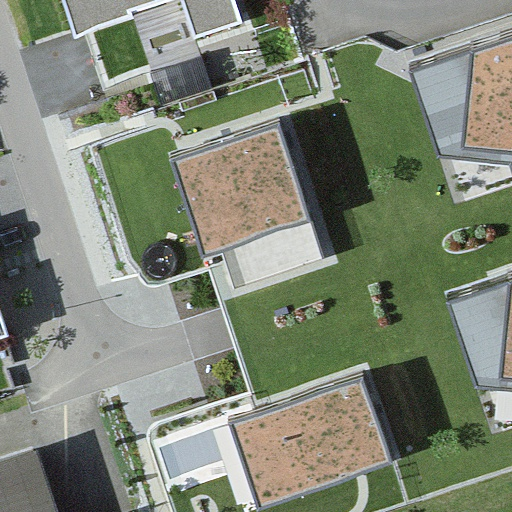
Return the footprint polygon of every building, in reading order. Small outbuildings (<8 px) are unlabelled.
[(186,0),(195,25),(238,11),(234,0),(71,0),(77,17),(130,0),(186,0)] [(511,15),(414,49),(457,174),(511,155),(511,15)] [(318,243),(275,110),(173,143),(204,239),(222,233),(233,269),(318,243)] [(511,262),(452,283),(495,408),(511,401),(511,262)] [(394,451),(364,354),(226,396),(256,493),(394,451)] [(0,511),(55,511),(34,444),(0,454),(0,511)]
